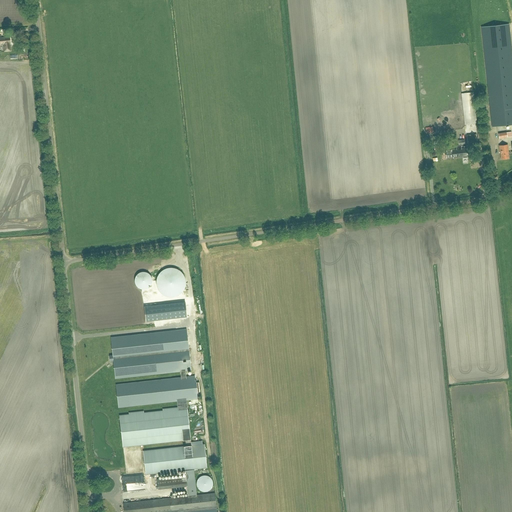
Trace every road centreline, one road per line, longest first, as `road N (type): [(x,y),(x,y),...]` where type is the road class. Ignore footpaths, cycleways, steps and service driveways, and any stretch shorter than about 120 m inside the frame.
road 1 (unclassified): [(62,263),(475,208),(511,191)]
road 2 (unclassified): [(62,263),(36,0)]
road 3 (unclassified): [(89,511),(62,263)]
